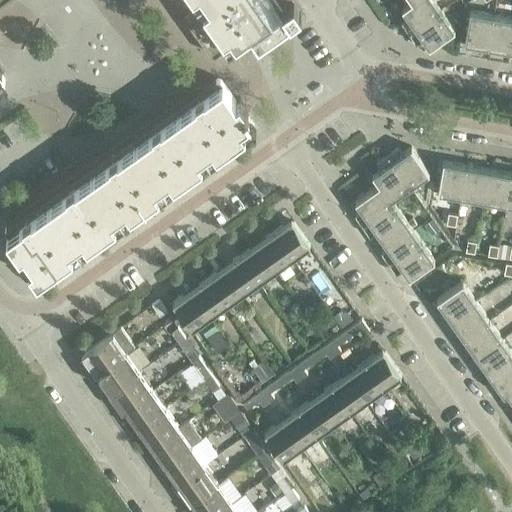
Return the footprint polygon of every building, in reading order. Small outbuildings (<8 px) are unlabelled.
[(172,0),(211,53),(211,54),(212,55),(214,55),(215,55),(216,55),(251,30),(258,40),(301,10),(294,0),(172,0)] [(414,0),(412,2),(411,2),(401,8),(408,18),(402,22),(406,29),(408,27),(411,31),(441,10),(433,0),(414,0)] [(454,30),(441,10),(411,31),(413,35),(411,36),(416,43),(422,38),(429,48),(454,30)] [(473,47),(487,49),(493,15),(470,11),(464,42),(474,44),(473,47)] [(511,38),(511,18),(493,15),(487,49),(501,52),(501,48),(510,50),(511,38)] [(32,264),(28,266),(37,278),(253,126),(244,113),(248,110),(239,98),(236,101),(221,80),(220,79),(219,79),(218,78),(217,79),(216,79),(6,227),(5,228),(4,229),(4,230),(4,231),(4,232),(5,233),(19,253),(23,251),(32,264)] [(392,154),(388,156),(409,186),(429,172),(411,147),(402,153),(397,147),(391,152),(392,154)] [(409,186),(388,156),(385,159),(383,157),(377,161),(381,168),(372,174),(379,184),(390,199),(391,199),(409,186)] [(438,192),(461,196),(467,165),(443,161),(438,192)] [(489,169),(467,165),(461,196),(484,200),(489,169)] [(511,173),(489,169),(484,200),(506,204),(511,173)] [(379,184),(355,201),(361,210),(355,215),(360,221),(362,220),(364,224),(394,203),(391,199),(390,199),(379,184)] [(407,221),(394,203),(364,224),(367,227),(365,229),(370,235),(376,231),(382,239),(407,221)] [(448,223),(456,225),(458,214),(450,212),(448,223)] [(413,217),(408,221),(411,226),(416,223),(413,217)] [(420,240),(407,221),(382,239),(388,248),(382,252),(386,259),(388,257),(391,261),(420,240)] [(310,245),(293,222),(283,229),(281,226),(273,231),(292,258),(310,245)] [(292,258),(273,231),(266,236),(268,239),(259,246),(275,269),(292,258)] [(434,259),(420,240),(391,261),(393,265),(391,266),(396,272),(402,268),(409,277),(434,259)] [(466,251),(475,252),(476,242),(468,240),(466,251)] [(488,255),(497,256),(499,246),(490,244),(488,255)] [(275,269),(259,246),(250,252),(248,249),(240,255),(259,281),(275,269)] [(259,281),(240,255),(232,260),(234,263),(225,269),(242,293),(259,281)] [(242,293),(225,269),(216,276),(214,273),(207,278),(225,305),(242,293)] [(225,305),(207,278),(199,283),(201,286),(192,293),(209,316),(225,305)] [(436,300),(450,319),(476,301),(462,282),(436,300)] [(209,316),(192,293),(183,299),(181,296),(172,302),(191,329),(209,316)] [(166,310),(159,299),(152,304),(160,315),(166,310)] [(489,320),(476,301),(450,319),(463,338),(489,320)] [(332,316),(340,326),(351,318),(347,312),(339,311),(332,316)] [(369,330),(361,319),(344,331),(348,337),(360,329),(363,334),(369,330)] [(502,338),(489,320),(463,338),(476,356),(502,338)] [(121,326),(84,352),(90,360),(87,362),(95,374),(98,372),(98,371),(126,351),(135,345),(121,326)] [(186,338),(178,326),(171,331),(179,342),(186,338)] [(348,337),(344,331),(327,343),(335,354),(341,350),(337,345),(348,337)] [(193,349),(186,338),(179,342),(187,353),(193,349)] [(511,359),(511,352),(502,338),(476,356),(490,375),(511,359)] [(335,354),(327,343),(310,355),(315,361),(325,353),(329,358),(335,354)] [(139,370),(126,351),(98,371),(98,372),(110,389),(111,390),(139,370)] [(372,356),(365,361),(383,387),(401,375),(384,351),(374,359),(372,356)] [(315,361),(310,355),(294,366),(302,378),(308,374),(304,368),(315,361)] [(511,359),(490,375),(503,395),(506,393),(506,392),(511,387),(511,359)] [(383,387),(365,361),(357,366),(359,369),(350,376),(367,399),(383,387)] [(212,375),(204,364),(197,368),(205,380),(212,375)] [(302,378),(294,366),(277,378),(281,384),(292,376),(296,382),(302,378)] [(152,389),(139,370),(111,390),(110,389),(107,391),(116,403),(119,401),(124,409),(152,389)] [(220,386),(212,375),(205,380),(213,391),(220,386)] [(367,399),(350,376),(341,382),(339,379),(331,384),(350,411),(367,399)] [(281,384),(277,378),(260,390),(268,401),(274,397),(270,392),(281,384)] [(350,411),(331,384),(324,390),(326,393),(317,399),(333,423),(350,411)] [(166,407),(152,389),(124,409),(137,427),(166,407)] [(268,401),(260,390),(243,402),(247,408),(259,400),(262,405),(268,401)] [(333,423),(317,399),(308,406),(306,403),(298,408),(317,434),(333,423)] [(217,421),(208,428),(210,432),(231,417),(238,412),(231,401),(218,410),(218,411),(212,415),(217,421)] [(179,426),(166,407),(137,427),(150,446),(179,426)] [(317,434),(298,408),(290,413),(292,416),(283,423),(300,446),(317,434)] [(246,423),(238,412),(231,417),(239,428),(246,423)] [(189,419),(179,426),(150,446),(163,464),(202,438),(189,419)] [(300,446),(283,423),(274,429),(272,426),(264,432),(282,458),(300,446)] [(432,427),(425,431),(433,443),(440,438),(432,427)] [(202,438),(163,464),(177,483),(205,463),(217,454),(204,436),(202,438)] [(264,449),(257,438),(250,443),(258,454),(264,449)] [(419,438),(406,447),(414,458),(427,449),(419,438)] [(272,461),(264,449),(258,454),(265,465),(272,461)] [(218,482),(205,463),(177,483),(190,502),(218,482)] [(372,476),(378,485),(389,477),(383,468),(372,476)] [(291,487),(283,476),(276,481),(284,492),(291,487)] [(215,511),(232,501),(218,482),(190,502),(196,511),(215,511)] [(282,491),(276,483),(270,487),(276,496),(282,491)] [(299,498),(291,487),(284,492),(292,503),(299,498)] [(359,494),(362,499),(370,494),(366,489),(359,494)] [(232,501),(215,511),(250,511),(239,495),(232,501)]
